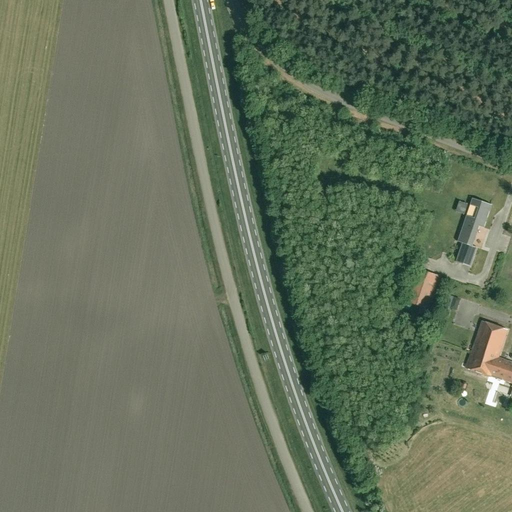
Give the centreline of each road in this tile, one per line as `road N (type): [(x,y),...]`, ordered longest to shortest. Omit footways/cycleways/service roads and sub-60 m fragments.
road 1 (primary): [(200,0),(274,328),(343,511)]
road 2 (unclassified): [(307,511),(230,290),(168,0)]
